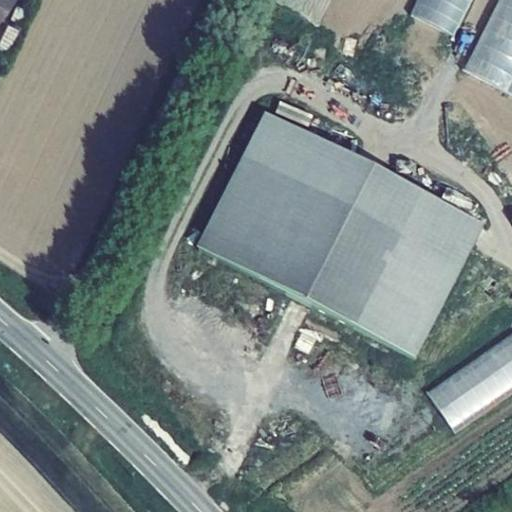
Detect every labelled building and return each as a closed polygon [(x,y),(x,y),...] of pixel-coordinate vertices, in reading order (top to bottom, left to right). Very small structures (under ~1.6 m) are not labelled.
[(12,0),(0,0),(0,21),(15,2),(12,0)] [(346,0),(329,44),(366,58),(389,0),(346,0)] [(424,0),(416,17),(461,38),(478,0),(424,0)] [(511,92),(511,0),(509,0),(477,78),(511,92)] [(265,124),(200,259),(421,362),(486,227),(265,124)] [(457,431),(511,393),(511,335),(430,391),(457,431)]
